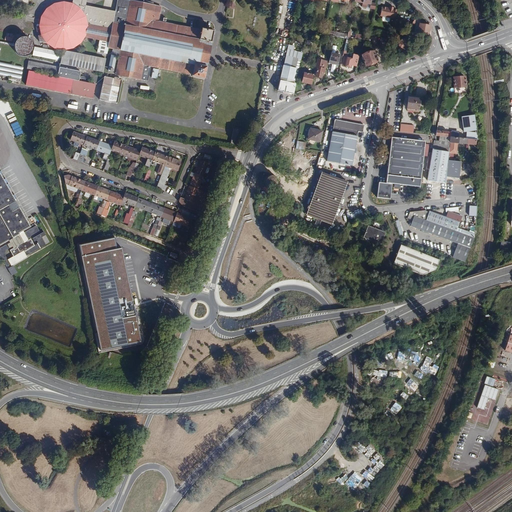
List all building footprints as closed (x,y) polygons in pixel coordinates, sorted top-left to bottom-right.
[(60,49),(63,50),(65,50),(68,49),(73,48),(77,45),(80,43),(83,39),(84,37),(99,40),(96,55),(106,57),(108,48),(113,49),(111,55),(108,71),(113,72),(116,58),(119,58),(116,75),(148,81),(151,67),(192,75),(191,76),(204,79),(207,67),(205,66),(206,64),(207,64),(211,46),(209,45),(210,43),(211,43),(214,32),(201,29),(201,30),(158,22),(161,7),(153,6),(152,3),(136,0),(133,0),(133,2),(123,0),(117,0),(115,11),(85,6),(86,0),(72,0),(72,3),(63,1),(53,3),(46,8),(41,17),(39,26),(41,35),(46,43),(54,48),(60,49)] [(396,19),(397,10),(394,9),(389,8),(382,7),(381,16),(383,16),(391,18),(396,19)] [(429,29),(430,26),(422,24),(420,33),(429,34),(430,29),(429,29)] [(19,54),(22,56),(25,56),(28,56),(30,54),(32,52),(33,51),(34,49),(34,48),(34,46),(34,44),(33,41),(31,39),(28,37),(26,37),(23,37),(20,38),(18,39),(16,42),(15,44),(15,47),(16,50),(17,52),(19,54)] [(398,42),(400,49),(404,48),(405,50),(409,48),(406,39),(398,42)] [(277,91),(294,95),(303,53),(294,50),(295,46),(289,45),(277,91)] [(62,52),(34,46),(34,48),(34,49),(33,51),(32,52),(33,53),(32,55),(60,61),(62,52)] [(377,62),(373,50),(366,53),(366,54),(362,56),(365,66),(377,62)] [(103,73),(106,59),(63,51),(60,64),(103,73)] [(331,53),(328,64),(338,66),(340,55),(331,53)] [(351,66),(357,67),(359,56),(353,55),(352,59),(346,58),(344,57),(342,66),(350,68),(351,66)] [(313,75),(313,76),(321,78),(322,75),(324,75),(326,62),(317,59),(313,75)] [(27,70),(57,76),(59,67),(28,61),(27,70)] [(0,62),(0,75),(9,77),(8,80),(21,82),(24,67),(0,62)] [(29,71),(25,85),(93,98),(96,84),(79,81),(80,72),(59,67),(58,76),(29,71)] [(306,83),(311,85),(313,76),(313,75),(304,73),(302,82),(306,83)] [(117,103),(122,80),(104,77),(100,100),(117,103)] [(465,87),(465,77),(453,78),(454,88),(465,87)] [(419,110),(420,99),(409,98),(408,106),(415,107),(415,109),(419,110)] [(473,115),(461,117),(463,132),(466,131),(466,132),(466,139),(476,140),(477,133),(473,115)] [(363,132),(364,125),(335,120),(327,162),(352,167),(358,132),(363,132)] [(414,126),(401,124),(400,132),(413,133),(414,126)] [(234,129),(231,143),(237,145),(240,130),(234,129)] [(320,142),(323,132),(310,129),(308,140),(320,142)] [(83,145),(86,137),(73,132),(70,140),(74,142),(79,143),(83,145)] [(96,150),(99,142),(86,137),(83,145),(87,147),(92,149),(96,150)] [(394,184),(399,185),(420,187),(425,141),(392,137),(386,183),(379,182),(377,198),(390,199),(392,184),(394,184)] [(449,146),(446,177),(459,178),(461,162),(453,161),(454,154),(455,146),(457,143),(467,144),(475,145),(476,140),(466,139),(450,137),(450,142),(449,145),(449,146)] [(296,141),(295,149),(304,150),(305,142),(296,141)] [(111,150),(112,147),(99,142),(96,150),(109,155),(111,150)] [(124,155),(127,147),(114,142),(112,147),(111,150),(124,155)] [(446,183),(446,182),(446,177),(449,146),(449,145),(440,144),(433,143),(427,179),(427,183),(428,183),(432,184),(432,181),(446,183)] [(139,156),(140,152),(127,147),(124,155),(137,161),(139,156)] [(152,161),(155,152),(142,147),(140,152),(139,156),(152,161)] [(82,150),(77,160),(83,162),(85,156),(86,156),(88,151),(82,148),(82,150)] [(73,158),(77,160),(82,150),(79,149),(77,153),(76,152),(73,158)] [(165,166),(168,157),(155,152),(152,161),(161,164),(157,174),(161,175),(162,174),(164,168),(165,166)] [(100,168),(103,170),(104,169),(108,158),(105,157),(103,163),(102,162),(100,168)] [(181,162),(168,157),(165,166),(164,168),(162,174),(161,175),(160,179),(156,187),(165,191),(167,186),(165,185),(170,171),(169,170),(169,168),(178,171),(181,162)] [(195,174),(203,177),(205,173),(207,167),(208,164),(209,165),(211,161),(206,160),(205,162),(200,160),(195,174)] [(126,175),(131,177),(133,171),(134,169),(136,163),(133,162),(131,168),(129,167),(126,175)] [(198,190),(203,177),(195,174),(190,187),(198,190)] [(81,190),(84,182),(77,179),(76,180),(75,180),(76,178),(68,175),(64,176),(65,184),(81,190)] [(0,176),(0,245),(7,242),(8,244),(1,248),(0,250),(0,253),(7,266),(11,264),(12,265),(27,257),(27,255),(44,247),(44,246),(48,244),(42,233),(39,234),(35,228),(34,227),(30,230),(0,176)] [(276,181),(275,178),(271,176),(267,178),(266,182),(268,185),(272,187),(275,185),(276,181)] [(94,195),(97,187),(84,182),(81,190),(94,195)] [(184,207),(200,213),(207,193),(201,191),(198,190),(190,187),(187,186),(186,188),(189,188),(185,199),(180,198),(179,202),(184,207)] [(107,200),(110,192),(97,187),(94,195),(99,197),(103,199),(107,200)] [(121,202),(123,197),(110,192),(107,200),(120,205),(121,202)] [(135,207),(138,198),(125,193),(123,197),(121,202),(135,207)] [(147,211),(151,203),(138,198),(135,207),(147,211)] [(99,209),(97,214),(101,216),(101,215),(105,205),(106,203),(104,202),(101,208),(101,209),(99,209)] [(161,217),(164,208),(151,203),(147,211),(151,213),(156,215),(161,217)] [(467,206),(467,216),(475,217),(475,206),(467,206)] [(177,213),(178,209),(174,207),(173,212),(164,208),(161,217),(165,218),(169,220),(173,221),(177,213)] [(464,262),(467,256),(473,239),(474,234),(469,232),(467,236),(456,231),(457,228),(459,222),(430,211),(429,212),(426,210),(410,212),(407,218),(413,220),(410,226),(457,244),(453,257),(459,260),(464,262)] [(190,218),(177,213),(173,221),(178,223),(182,225),(187,226),(186,228),(189,229),(190,225),(188,224),(190,218)] [(154,224),(150,235),(153,236),(156,229),(159,221),(160,218),(157,217),(155,224),(154,224)] [(398,220),(394,221),(399,235),(403,234),(398,220)] [(381,244),(388,226),(375,221),(372,228),(368,226),(363,240),(369,242),(370,240),(381,244)] [(80,245),(101,349),(140,341),(122,248),(117,249),(114,238),(80,245)] [(501,241),(500,249),(506,251),(510,249),(511,242),(501,241)] [(394,264),(423,275),(436,270),(440,260),(401,245),(394,264)] [(14,266),(8,269),(12,276),(18,273),(14,266)] [(419,357),(416,364),(421,366),(424,359),(419,357)] [(423,368),(416,376),(421,380),(428,372),(423,368)] [(407,384),(416,389),(419,384),(410,379),(407,384)] [(498,390),(484,386),(476,408),(484,410),(488,398),(494,400),(498,390)]
